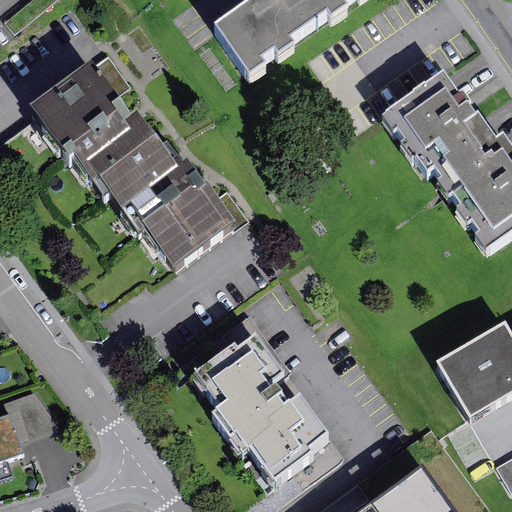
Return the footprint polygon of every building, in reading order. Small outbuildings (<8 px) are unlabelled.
[(369,0),(263,0),(212,34),(244,82),(369,0)] [(235,241),(105,71),(37,123),(129,243),(148,229),(186,279),(235,241)] [(444,83),(383,124),(425,186),(442,175),(483,236),(469,246),(482,265),(511,244),(511,152),(507,145),(493,155),(444,83)] [(337,450),(257,336),(197,378),(277,493),(337,450)] [(511,336),(450,372),(483,430),(511,413),(511,336)] [(11,405),(15,417),(19,416),(29,444),(67,433),(65,428),(41,395),(11,405)] [(15,417),(0,422),(0,478),(2,484),(20,478),(15,462),(33,455),(29,444),(19,416),(15,417)] [(445,511),(403,458),(369,485),(385,506),(378,511),(445,511)] [(511,465),(502,471),(511,487),(511,465)]
